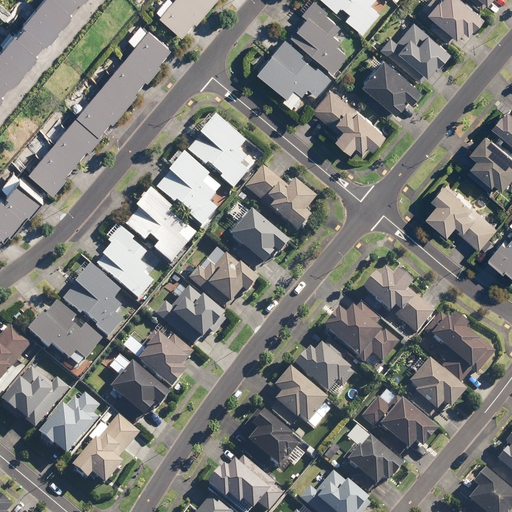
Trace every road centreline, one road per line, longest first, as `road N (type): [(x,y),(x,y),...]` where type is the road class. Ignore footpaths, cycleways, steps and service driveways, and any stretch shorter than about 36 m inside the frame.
road 1 (residential): [(144,511),(244,363),(371,206)]
road 2 (residential): [(0,283),(204,69)]
road 3 (residential): [(371,206),(511,41)]
road 4 (residential): [(204,69),(371,206)]
road 5 (residential): [(371,206),(511,312)]
road 6 (residential): [(511,376),(401,511)]
road 7 (residential): [(0,121),(105,0)]
